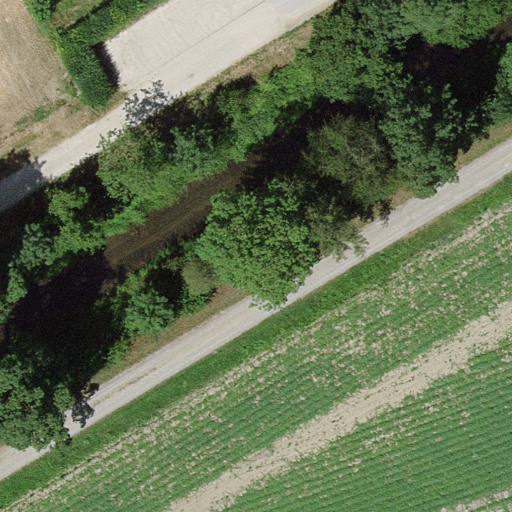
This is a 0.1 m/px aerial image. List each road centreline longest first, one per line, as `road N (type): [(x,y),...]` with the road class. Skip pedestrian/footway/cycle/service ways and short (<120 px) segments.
road 1 (track): [(511,150),(0,451)]
road 2 (track): [(0,199),(135,115)]
